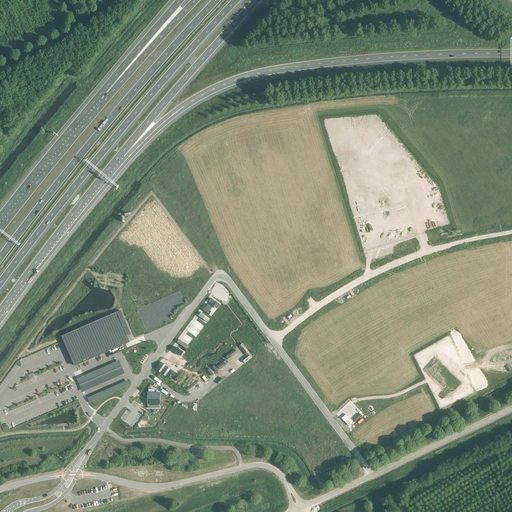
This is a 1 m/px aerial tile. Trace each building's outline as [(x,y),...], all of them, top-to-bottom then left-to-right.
[(388,138),(369,144),(396,235),(416,229),(388,138)] [(203,310),(209,315),(211,312),(210,311),(212,307),(208,304),(205,308),(205,307),(203,310)] [(120,310),(61,336),(61,337),(62,337),(75,366),(109,351),(111,356),(126,349),(124,344),(130,342),(127,336),(131,334),(120,310)] [(318,344),(312,349),(334,373),(357,351),(335,327),(329,333),(325,329),(314,340),(318,344)] [(161,362),(156,369),(168,378),(173,372),(161,362)] [(160,393),(147,393),(147,405),(160,405),(160,393)] [(257,415),(255,435),(290,437),(291,417),(257,415)]
